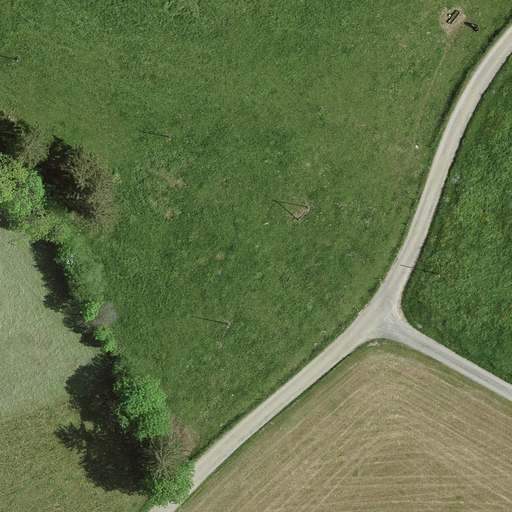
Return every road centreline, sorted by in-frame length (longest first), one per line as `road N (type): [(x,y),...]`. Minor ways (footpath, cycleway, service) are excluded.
road 1 (unclassified): [(511,40),(472,100),(406,262),(372,313),(163,511)]
road 2 (track): [(372,313),(511,393)]
